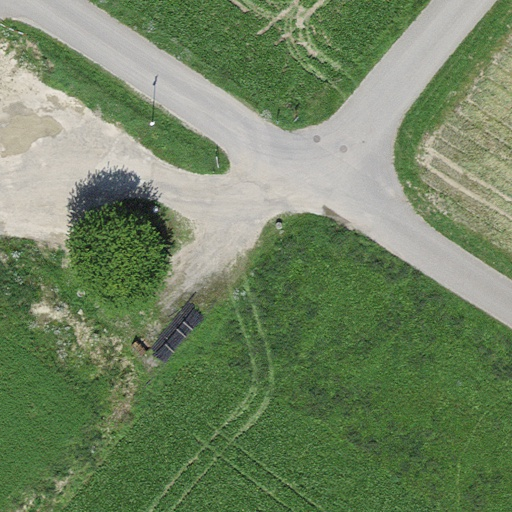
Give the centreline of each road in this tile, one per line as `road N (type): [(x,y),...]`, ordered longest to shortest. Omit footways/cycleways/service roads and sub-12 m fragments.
road 1 (track): [(10,511),(313,174)]
road 2 (unclassified): [(313,174),(48,0)]
road 3 (unclassified): [(313,174),(511,298)]
road 4 (unclassified): [(463,0),(313,174)]
